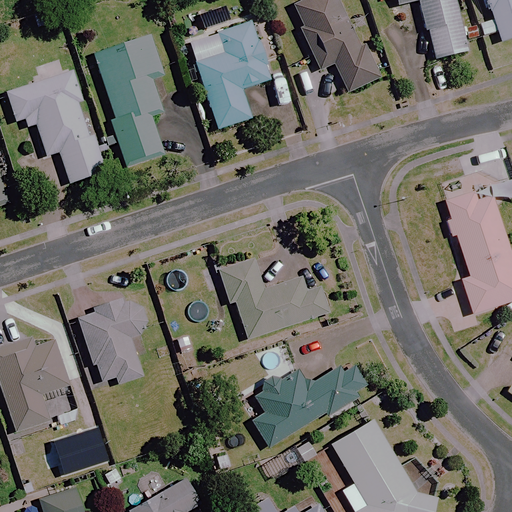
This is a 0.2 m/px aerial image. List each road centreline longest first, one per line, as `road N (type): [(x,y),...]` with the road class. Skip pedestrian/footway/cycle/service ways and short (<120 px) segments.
road 1 (residential): [(0,274),(347,162)]
road 2 (residential): [(511,458),(439,383),(409,328),(347,162)]
road 3 (residential): [(347,162),(511,112)]
